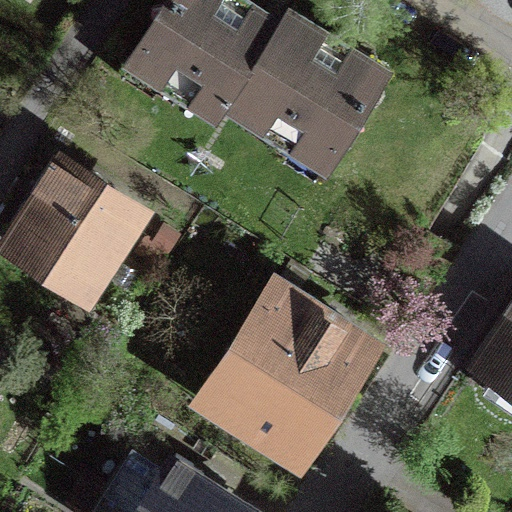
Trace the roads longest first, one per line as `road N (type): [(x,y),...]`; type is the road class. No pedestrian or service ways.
road 1 (residential): [(353,462),(511,235)]
road 2 (residential): [(0,166),(106,0)]
